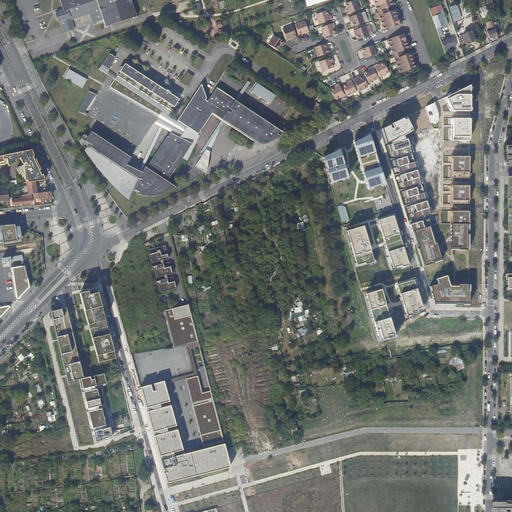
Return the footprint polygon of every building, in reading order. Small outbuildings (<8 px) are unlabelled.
[(87,11),(88,14),(92,23),(102,20),(103,25),(102,25),(103,28),(107,27),(107,26),(131,18),(132,19),(137,17),(136,14),(135,15),(129,0),(58,0),(61,9),(58,11),(58,12),(56,13),(58,21),(62,33),(68,31),(64,19),(69,17),(70,20),(77,17),(79,14),(87,11)] [(360,9),(356,0),(348,3),(349,8),(347,8),(349,13),(360,9)] [(394,7),(391,0),(373,0),(374,2),(375,2),(383,26),(382,26),(384,31),(402,25),(401,22),(400,22),(397,15),(399,15),(398,11),(391,13),(388,14),(386,9),(389,8),(394,7)] [(450,7),(454,22),(463,19),(459,4),(450,7)] [(483,19),(490,16),(486,6),(479,9),(483,19)] [(319,24),(332,19),(331,15),(328,16),(326,11),(316,14),(319,24)] [(364,23),(361,13),(350,17),(352,22),(354,21),(355,25),(364,23)] [(445,25),(442,13),(434,16),(437,27),(445,25)] [(73,29),(70,20),(69,17),(64,19),(68,31),(73,29)] [(497,35),(492,21),(488,22),(492,30),(487,32),(490,38),(497,35)] [(308,32),(305,22),(295,25),(299,38),(303,37),(302,35),(308,32)] [(336,30),(334,25),(321,29),(324,38),(334,35),(333,31),(336,30)] [(297,39),(292,26),(283,29),(286,40),(292,38),(293,40),(297,39)] [(354,30),(356,35),(357,34),(358,35),(359,39),(368,36),(366,27),(354,30)] [(467,44),(476,40),(472,31),(463,34),(467,44)] [(408,38),(407,34),(388,41),(390,46),(391,46),(400,70),(398,70),(400,75),(417,69),(412,54),(407,56),(404,57),(402,52),(405,51),(411,49),(410,45),(409,46),(406,39),(408,38)] [(285,42),(275,35),(269,44),(278,49),(282,44),(283,45),(285,42)] [(456,46),(453,37),(443,40),(446,50),(456,46)] [(207,41),(206,43),(201,50),(200,50),(201,51),(207,55),(210,51),(214,45),(207,41)] [(331,53),(329,49),(327,49),(327,48),(326,44),(316,47),(319,57),(331,53)] [(366,56),(364,56),(365,60),(377,56),(374,46),(364,50),(365,54),(366,56)] [(106,74),(114,57),(108,53),(98,68),(106,74)] [(203,61),(196,57),(190,67),(196,71),(203,61)] [(333,69),(331,65),(331,63),(333,62),(332,59),(319,63),(322,72),(333,69)] [(380,77),(390,72),(385,62),(379,65),(378,64),(375,66),(380,77)] [(115,76),(108,87),(157,115),(161,117),(164,113),(164,112),(167,114),(169,111),(170,111),(172,107),(175,108),(178,104),(176,102),(178,100),(169,93),(169,92),(165,89),(164,91),(162,94),(159,92),(161,88),(149,80),(146,83),(143,81),(145,78),(133,70),(131,73),(128,72),(131,68),(123,63),(121,67),(119,66),(114,75),(115,76)] [(368,83),(377,78),(372,67),(369,69),(369,70),(364,73),(368,83)] [(67,69),(63,78),(80,88),(85,79),(67,69)] [(471,141),(469,88),(468,72),(445,82),(375,119),(382,145),(397,139),(399,143),(438,121),(438,116),(449,111),(448,142),(471,141)] [(185,73),(179,83),(185,87),(192,77),(185,73)] [(357,78),(356,76),(353,78),(359,91),(368,86),(363,75),(359,77),(357,78)] [(348,82),(346,83),(342,85),(347,96),(356,91),(350,79),(347,81),(348,82)] [(271,104),(276,95),(258,83),(252,92),(271,104)] [(335,87),(330,89),(335,100),(344,95),(339,83),(334,85),(335,87)] [(201,128),(203,124),(211,113),(206,102),(204,100),(205,98),(200,84),(194,94),(197,96),(192,102),(191,100),(177,121),(185,127),(178,137),(169,132),(166,136),(160,149),(166,152),(164,155),(157,150),(143,170),(142,169),(139,174),(124,164),(128,159),(88,132),(83,141),(89,145),(87,147),(85,146),(83,150),(92,164),(108,182),(116,190),(126,200),(131,189),(135,192),(141,194),(146,195),(153,196),(159,194),(173,187),(164,181),(165,180),(180,157),(184,160),(192,147),(189,145),(201,128)] [(157,115),(108,87),(107,89),(156,117),(157,115)] [(228,124),(239,132),(254,142),(255,141),(264,147),(270,146),(273,146),(282,141),(276,137),(279,132),(245,108),(245,109),(240,105),(239,106),(226,97),(215,88),(206,102),(211,113),(227,125),(228,124)] [(83,112),(94,94),(87,90),(76,111),(85,116),(86,114),(83,112)] [(175,120),(177,121),(191,100),(192,102),(197,96),(194,94),(175,120)] [(157,115),(156,117),(152,124),(169,132),(178,137),(185,127),(177,121),(175,120),(164,113),(161,117),(157,115)] [(202,129),(201,128),(189,145),(192,147),(202,129)] [(88,132),(128,159),(129,157),(89,131),(88,132)] [(160,149),(166,136),(165,136),(142,169),(143,170),(157,150),(164,155),(166,152),(160,149)] [(390,195),(371,136),(352,142),(368,201),(390,195)] [(412,145),(391,151),(412,228),(430,223),(432,228),(443,222),(437,204),(433,196),(428,198),(412,145)] [(358,183),(343,146),(323,155),(334,188),(358,183)] [(481,147),(448,147),(449,219),(482,220),(481,147)] [(193,166),(203,173),(205,170),(206,166),(207,156),(208,152),(204,150),(204,149),(193,166)] [(31,150),(2,157),(2,160),(6,159),(6,167),(13,163),(15,162),(14,161),(19,159),(21,163),(15,166),(16,169),(23,182),(26,183),(35,181),(43,180),(31,150)] [(6,167),(7,185),(15,184),(13,171),(16,169),(15,166),(13,163),(6,167)] [(434,171),(436,177),(442,175),(441,169),(434,171)] [(26,183),(28,195),(31,194),(33,194),(36,193),(37,193),(35,181),(26,183)] [(8,197),(8,190),(0,190),(0,200),(9,200),(8,197)] [(43,199),(43,192),(37,193),(36,193),(33,194),(34,199),(40,198),(41,202),(44,201),(43,199)] [(32,203),(31,194),(28,195),(22,195),(22,199),(21,199),(22,204),(32,203)] [(95,200),(99,212),(107,209),(108,215),(111,214),(107,202),(106,203),(104,197),(95,200)] [(391,210),(389,205),(392,204),(390,198),(373,204),(377,215),(391,210)] [(299,223),(304,244),(314,241),(307,215),(301,216),(303,222),(299,223)] [(466,222),(451,222),(451,247),(466,247),(466,222)] [(430,223),(412,228),(423,263),(441,258),(435,240),(430,223)] [(14,224),(0,225),(0,240),(0,241),(3,244),(17,241),(16,238),(22,237),(20,226),(14,224)] [(166,245),(149,250),(152,263),(169,259),(166,245)] [(170,262),(152,266),(153,270),(154,269),(156,278),(173,274),(170,262)] [(26,266),(11,269),(16,298),(18,299),(29,287),(26,266)] [(437,281),(429,283),(434,298),(468,299),(467,289),(465,288),(465,282),(457,282),(457,283),(448,283),(445,272),(435,276),(437,281)] [(173,277),(156,281),(157,285),(158,285),(160,293),(176,289),(173,277)] [(79,290),(99,363),(120,358),(101,285),(79,290)] [(190,304),(165,310),(174,344),(187,341),(189,347),(200,344),(190,304)] [(0,317),(10,307),(9,305),(0,306),(0,317)] [(75,305),(51,311),(67,382),(79,379),(81,389),(106,383),(104,373),(92,376),(75,305)] [(310,315),(309,310),(304,311),(303,306),(294,309),(295,312),(290,314),(291,319),(299,317),(300,322),(307,320),(306,316),(310,315)] [(309,334),(307,328),(296,331),(297,337),(309,334)] [(452,354),(452,369),(464,370),(464,354),(452,354)] [(162,381),(141,387),(168,482),(213,470),(230,466),(214,398),(192,403),(204,449),(183,453),(162,381)] [(97,389),(82,392),(86,409),(101,405),(97,389)] [(55,400),(39,400),(39,404),(46,404),(46,408),(55,408),(55,400)] [(101,408),(86,412),(90,428),(105,425),(101,408)] [(47,412),(48,421),(58,420),(57,415),(58,415),(57,411),(47,412)] [(114,426),(91,432),(94,444),(117,436),(114,426)] [(511,511),(511,501),(496,501),(495,511),(511,511)]
